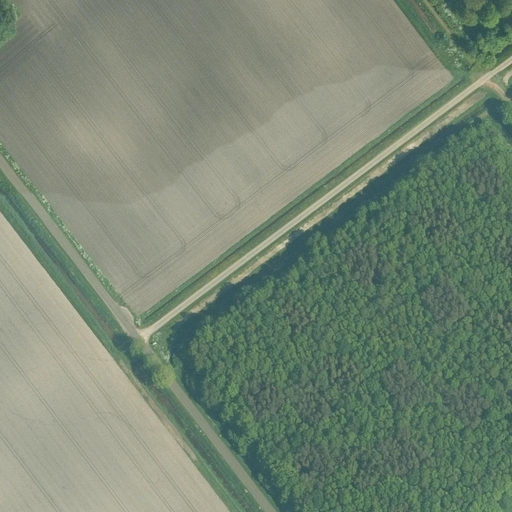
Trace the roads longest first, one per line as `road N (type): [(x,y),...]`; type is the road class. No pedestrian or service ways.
road 1 (unclassified): [(137,340),(511,58)]
road 2 (unclassified): [(137,340),(0,159)]
road 3 (unclassified): [(269,511),(137,340)]
